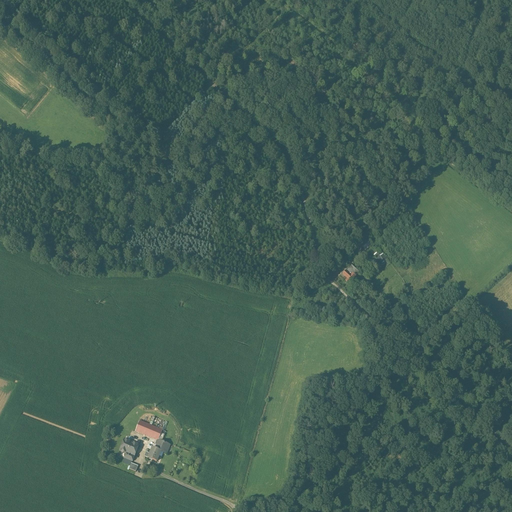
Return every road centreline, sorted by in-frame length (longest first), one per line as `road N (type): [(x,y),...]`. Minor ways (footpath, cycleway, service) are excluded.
road 1 (track): [(122,0),(284,151),(322,271)]
road 2 (track): [(511,448),(322,271)]
road 3 (track): [(322,271),(405,196),(469,90)]
road 4 (track): [(286,8),(156,139)]
road 5 (track): [(469,90),(451,64),(360,0)]
road 6 (track): [(408,356),(511,268)]
